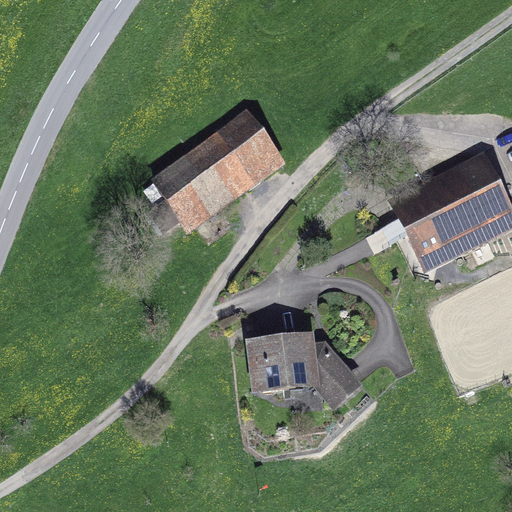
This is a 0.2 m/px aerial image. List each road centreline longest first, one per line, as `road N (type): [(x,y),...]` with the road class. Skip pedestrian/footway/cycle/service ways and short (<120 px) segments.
road 1 (unknown): [(197,332),(261,308),(364,299),(388,316),(393,354),(359,383)]
road 2 (tertiary): [(0,235),(41,134),(122,0)]
road 3 (track): [(362,126),(511,12)]
